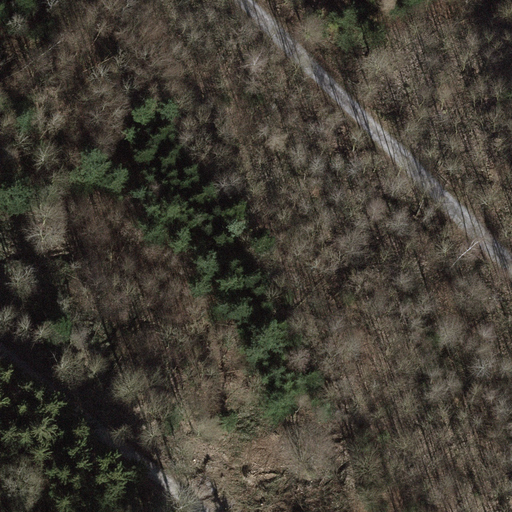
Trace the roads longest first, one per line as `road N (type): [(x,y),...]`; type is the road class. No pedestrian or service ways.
road 1 (track): [(511,262),(243,0)]
road 2 (track): [(0,331),(193,511)]
